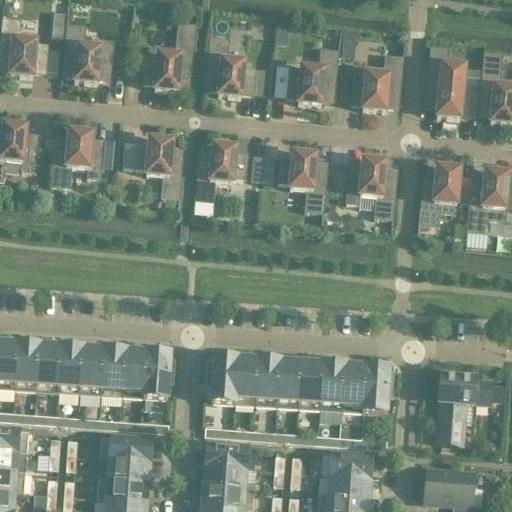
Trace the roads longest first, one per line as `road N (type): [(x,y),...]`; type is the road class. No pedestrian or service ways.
road 1 (residential): [(0,105),(411,146)]
road 2 (residential): [(395,352),(411,146)]
road 3 (residential): [(395,352),(192,340)]
road 4 (residential): [(192,340),(0,325)]
road 5 (residential): [(177,511),(192,340)]
road 6 (residential): [(404,511),(415,353)]
road 7 (residential): [(411,146),(421,0)]
